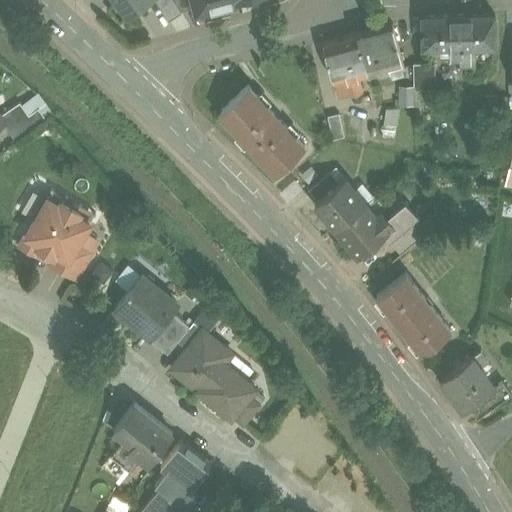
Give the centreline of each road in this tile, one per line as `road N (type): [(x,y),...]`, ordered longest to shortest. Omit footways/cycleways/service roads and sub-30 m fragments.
road 1 (residential): [(458,456),(308,260),(127,79)]
road 2 (residential): [(324,511),(125,358),(53,320)]
road 3 (residential): [(127,79),(187,50),(317,13)]
road 4 (residential): [(53,320),(0,459)]
